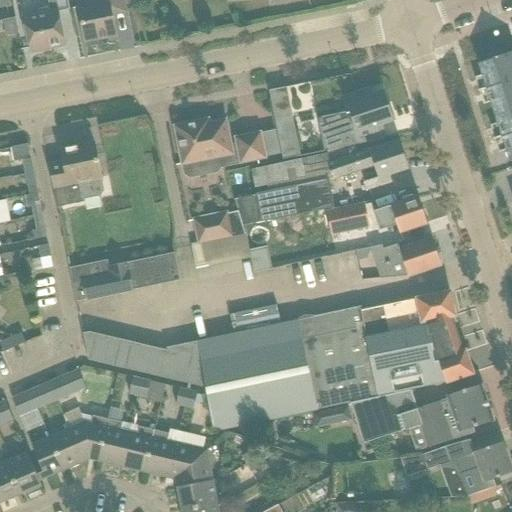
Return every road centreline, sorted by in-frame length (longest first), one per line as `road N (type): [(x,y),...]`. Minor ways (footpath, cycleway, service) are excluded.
road 1 (unclassified): [(0,108),(409,26)]
road 2 (unclassified): [(511,324),(409,26)]
road 3 (residential): [(17,511),(94,480),(130,487),(158,511)]
